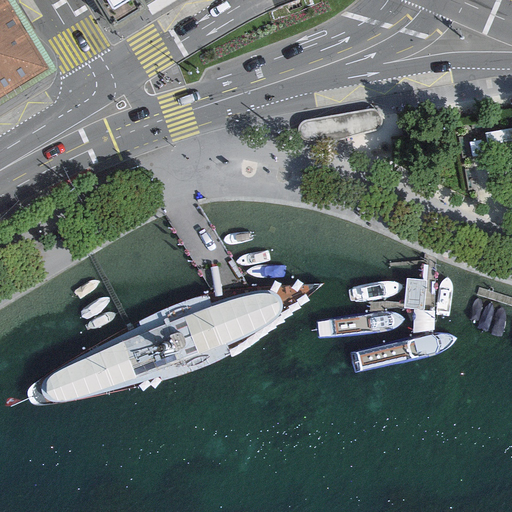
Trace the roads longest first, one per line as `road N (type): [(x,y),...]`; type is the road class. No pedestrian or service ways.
road 1 (primary): [(287,76),(392,77),(511,60)]
road 2 (primary): [(0,197),(165,117)]
road 3 (primary): [(249,0),(103,90)]
road 4 (primary): [(287,76),(393,28),(421,0)]
road 5 (primary): [(165,117),(287,76)]
road 6 (primary): [(103,90),(0,152)]
